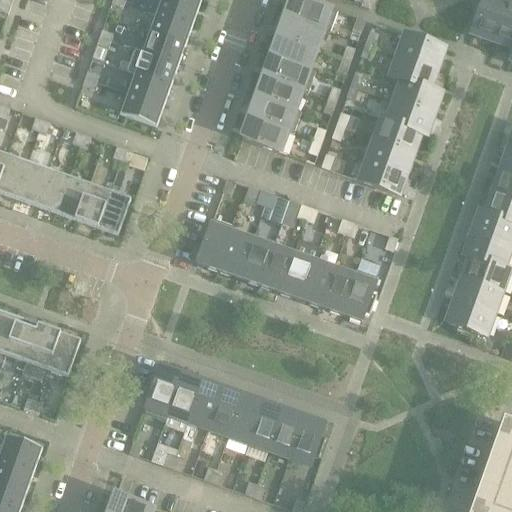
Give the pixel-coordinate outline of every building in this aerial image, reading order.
[(14,2),(8,0),(1,0),(0,4),(0,5),(11,9),(14,2)] [(123,11),(126,4),(114,0),(112,7),(123,11)] [(193,28),(201,8),(179,0),(162,0),(157,15),(193,28)] [(298,0),(292,0),(285,19),(331,35),(338,14),(298,0)] [(370,12),(374,0),(364,0),(362,9),(370,12)] [(495,44),(510,0),(509,0),(507,6),(490,0),(485,0),(472,36),(495,44)] [(511,62),(511,0),(510,0),(495,44),(511,49),(511,60),(511,62)] [(0,14),(8,17),(11,9),(0,5),(0,14)] [(186,48),(193,28),(157,15),(150,35),(186,48)] [(331,35),(285,19),(278,40),(316,53),(323,34),(330,36),(331,35)] [(366,24),(357,21),(353,34),(361,36),(366,24)] [(114,37),(102,33),(100,41),(111,45),(114,37)] [(179,69),(186,48),(150,35),(143,55),(135,52),(135,53),(179,69)] [(370,35),(366,48),(374,51),(379,38),(370,35)] [(437,73),(444,51),(407,38),(399,60),(437,73)] [(316,53),(278,40),(271,60),(316,76),(316,75),(309,72),(316,53)] [(108,52),(111,45),(100,41),(97,48),(108,52)] [(370,63),(374,51),(366,48),(361,60),(370,63)] [(347,50),(343,62),(351,65),(355,53),(347,50)] [(172,89),(179,69),(135,53),(128,74),(172,89)] [(316,76),(271,60),(264,80),(309,96),(316,76)] [(430,92),(437,73),(399,60),(392,80),(441,97),(441,96),(430,92)] [(347,78),(351,65),(343,62),(338,75),(347,78)] [(99,78),(88,74),(85,82),(96,86),(99,78)] [(164,110),(172,89),(128,74),(127,75),(135,78),(128,97),(164,110)] [(356,76),(351,88),(360,91),(364,79),(356,76)] [(309,96),(264,80),(256,101),(302,117),(302,116),(294,113),(301,95),(308,97),(309,96)] [(433,118),(441,97),(392,80),(391,81),(395,82),(388,102),(433,118)] [(94,93),(96,86),(85,82),(83,89),(94,93)] [(355,104),(360,91),(351,88),(347,101),(355,104)] [(333,91),(328,103),(337,106),(341,94),(333,91)] [(157,131),(164,110),(128,97),(120,118),(157,131)] [(302,117),(256,101),(249,121),(294,137),(302,117)] [(426,138),(433,118),(388,102),(388,103),(396,105),(389,124),(383,122),(383,123),(426,138)] [(332,119),(337,106),(328,103),(324,116),(332,119)] [(10,112),(3,109),(0,116),(0,120),(6,123),(10,112)] [(341,117),(337,129),(345,132),(350,120),(341,117)] [(39,135),(43,123),(36,121),(32,132),(39,135)] [(294,137),(249,121),(242,142),(279,156),(287,135),(294,138),(294,137)] [(51,126),(43,123),(39,135),(47,137),(51,126)] [(426,139),(426,138),(383,123),(376,143),(413,156),(420,137),(426,139)] [(341,145),(345,132),(337,129),(332,142),(341,145)] [(318,131),(314,144),(322,147),(327,134),(318,131)] [(80,149),(84,138),(77,135),(73,147),(80,149)] [(92,141),(84,138),(80,149),(88,152),(92,141)] [(406,177),(413,156),(376,143),(369,163),(406,177)] [(318,160),(322,147),(314,144),(309,157),(318,160)] [(121,164),(125,152),(117,150),(113,161),(121,164)] [(132,155),(125,152),(121,164),(128,166),(132,155)] [(511,153),(510,153),(502,175),(511,178),(511,153)] [(322,171),(330,174),(335,161),(327,158),(322,171)] [(0,197),(15,203),(28,166),(8,159),(0,180),(0,197)] [(398,198),(406,177),(369,163),(361,185),(398,198)] [(36,210),(49,174),(28,166),(15,203),(36,210)] [(56,217),(69,181),(49,174),(36,210),(56,217)] [(511,178),(502,175),(495,196),(511,202),(511,178)] [(76,224),(89,188),(69,181),(56,217),(76,224)] [(231,198),(236,185),(228,182),(223,195),(231,198)] [(97,232),(110,195),(89,188),(76,224),(97,232)] [(265,210),(269,197),(261,194),(257,207),(265,210)] [(131,203),(110,195),(97,232),(118,239),(131,203)] [(511,226),(511,202),(495,196),(487,216),(482,214),(481,216),(511,226)] [(274,224),(282,201),(269,197),(265,210),(262,220),(274,224)] [(306,224),(310,212),(302,209),(298,221),(306,224)] [(318,214),(310,212),(306,224),(314,227),(318,214)] [(511,226),(481,216),(474,237),(511,250),(511,248),(511,226)] [(219,275),(235,230),(214,222),(198,267),(219,275)] [(346,239),(351,226),(343,223),(338,236),(346,239)] [(355,242),(359,229),(351,226),(346,239),(355,242)] [(239,282),(252,245),(233,238),(236,230),(235,230),(219,275),(239,282)] [(511,250),(474,237),(466,258),(509,274),(510,273),(504,271),(511,250)] [(399,243),(390,240),(386,253),(394,256),(399,243)] [(260,289),(273,252),(252,245),(239,282),(260,289)] [(280,297),(293,259),(273,252),(260,289),(280,297)] [(501,296),(509,274),(466,258),(466,259),(472,262),(465,282),(501,296)] [(300,304),(314,266),(293,259),(280,297),(300,304)] [(321,311),(334,273),(314,266),(300,304),(321,311)] [(341,318),(357,273),(356,273),(353,280),(334,273),(321,311),(341,318)] [(378,281),(357,273),(341,318),(362,326),(366,316),(371,318),(378,298),(373,297),(378,281)] [(494,317),(501,296),(465,282),(457,304),(494,317)] [(486,339),(494,317),(457,304),(448,326),(459,330),(457,335),(474,340),(475,336),(486,339)] [(0,356),(6,358),(19,322),(0,315),(0,356)] [(26,366),(39,329),(19,322),(6,358),(26,366)] [(47,373),(60,337),(39,329),(26,366),(47,373)] [(81,344),(60,337),(47,373),(68,380),(81,344)] [(166,425),(182,380),(160,372),(144,417),(166,425)] [(189,425),(202,387),(182,380),(166,425),(167,425),(169,418),(189,425)] [(209,432),(222,394),(202,387),(189,425),(209,432)] [(229,439),(243,402),(222,394),(209,432),(229,439)] [(32,415),(36,404),(28,402),(24,413),(32,415)] [(250,446),(263,409),(243,402),(229,439),(250,446)] [(43,407),(36,404),(32,415),(39,418),(43,407)] [(270,454),(283,416),(263,409),(250,446),(270,454)] [(290,461),(304,423),(283,416),(270,454),(290,461)] [(325,431),(304,423),(290,461),(312,468),(315,460),(320,462),(323,452),(318,450),(325,431)] [(511,511),(511,430),(503,428),(473,511),(511,511)] [(0,461),(35,474),(43,452),(6,439),(0,457),(0,461)] [(130,457),(138,460),(143,447),(135,445),(130,457)] [(172,472),(176,459),(168,456),(164,469),(172,472)] [(184,462),(176,459),(172,472),(180,475),(184,462)] [(35,474),(0,461),(0,484),(28,494),(35,474)] [(212,487),(217,474),(209,471),(204,484),(212,487)] [(225,477),(217,474),(212,487),(220,490),(225,477)] [(0,507),(14,511),(21,511),(28,494),(0,484),(0,507)] [(253,501),(258,488),(250,485),(245,498),(253,501)] [(266,491),(258,488),(253,501),(261,504),(266,491)] [(152,511),(153,511),(117,498),(116,498),(110,511),(152,511)] [(297,502),(293,511),(302,511),(305,505),(297,502)]
